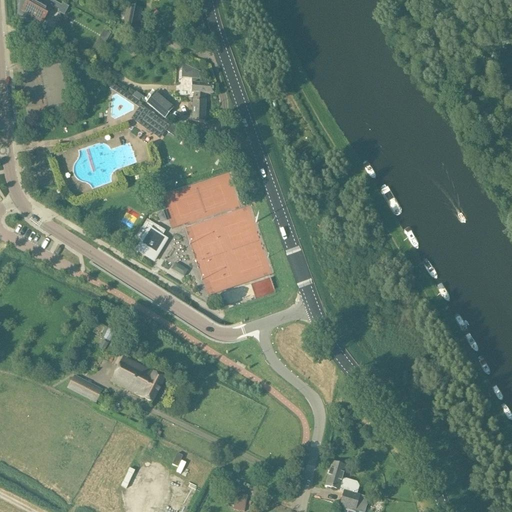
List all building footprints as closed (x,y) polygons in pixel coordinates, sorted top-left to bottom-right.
[(42,23),(51,7),(58,11),(61,6),(50,0),(45,0),(44,3),(38,0),(28,0),(22,11),(42,23)] [(138,33),(142,9),(126,6),(122,30),(138,33)] [(98,54),(111,34),(104,30),(91,50),(98,54)] [(135,45),(132,50),(137,53),(140,48),(135,45)] [(183,63),(183,76),(193,76),(192,84),(191,84),(191,93),(193,93),(191,122),(204,122),(205,94),(212,94),(213,85),(207,85),(200,84),(200,73),(183,63)] [(144,98),(135,91),(132,96),(139,101),(141,99),(143,100),(144,98)] [(155,92),(146,103),(164,119),(174,108),(155,92)] [(159,137),(167,125),(141,107),(136,114),(146,121),(147,119),(152,123),(148,129),(159,137)] [(166,132),(173,137),(178,130),(171,125),(166,132)] [(166,209),(157,212),(163,227),(171,224),(166,209)] [(165,231),(146,220),(135,239),(141,243),(136,251),(153,261),(166,240),(161,237),(165,231)] [(172,270),(185,276),(188,270),(176,263),(172,270)] [(108,329),(103,339),(110,342),(115,333),(108,329)] [(164,379),(147,370),(123,358),(111,382),(136,394),(135,395),(152,403),(164,379)] [(102,390),(73,376),(67,389),(95,404),(102,390)] [(356,484),(341,480),(345,466),(332,463),(325,486),(338,490),(338,492),(343,494),(340,506),(355,510),(359,496),(355,495),(357,487),(356,484)] [(229,509),(233,510),(244,511),(247,496),(236,494),(235,499),(227,498),(226,505),(229,506),(229,509)]
